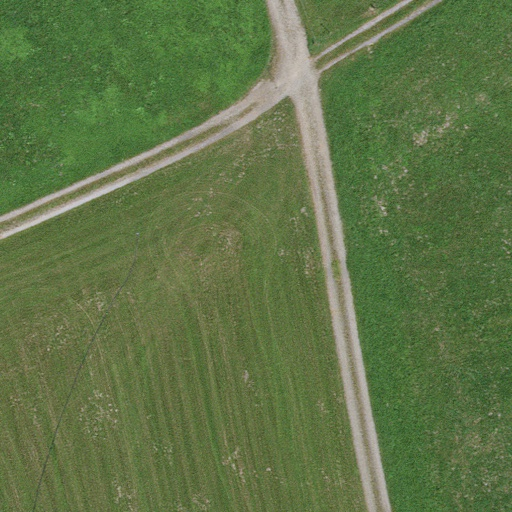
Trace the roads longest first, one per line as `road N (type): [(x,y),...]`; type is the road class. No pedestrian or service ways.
road 1 (track): [(271,0),(298,83),(368,511)]
road 2 (track): [(423,0),(208,134),(0,229)]
